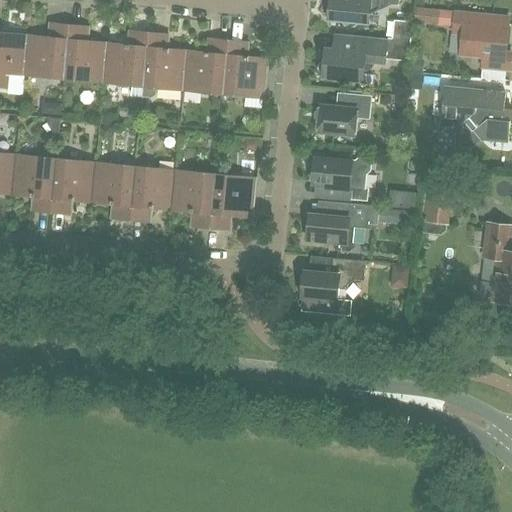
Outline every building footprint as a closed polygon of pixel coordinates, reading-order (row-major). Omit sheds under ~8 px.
[(329,19),(339,20),(344,27),(355,22),(369,23),(369,13),(379,9),(379,3),(399,5),(398,0),(326,0),(325,3),(330,9),(329,19)] [(438,12),(418,10),(416,21),(437,23),(438,12)] [(455,13),(453,33),(463,34),(461,54),(483,56),(482,67),(510,69),(511,54),(506,53),(509,19),(455,13)] [(64,79),(70,25),(56,24),(54,38),(27,35),(24,75),(64,79)] [(411,41),(413,25),(401,24),(399,40),(411,41)] [(104,82),(108,43),(82,40),(83,26),(70,25),(64,79),(104,82)] [(144,86),(149,33),(135,31),(134,45),(108,43),(104,82),(132,85),(131,96),(142,97),(143,86),(144,86)] [(24,75),(27,35),(0,32),(0,36),(0,86),(8,87),(10,73),(24,75)] [(184,90),(188,51),(162,48),(163,34),(149,33),(144,86),(143,86),(142,97),(151,98),(156,95),(156,88),(184,90)] [(409,61),(411,45),(335,37),(334,50),(326,49),(325,61),(322,62),(319,64),(318,69),(320,72),(322,73),(323,73),(323,77),(363,81),(364,71),(369,70),(372,68),(373,65),(375,62),(385,63),(385,58),(409,61)] [(223,94),(229,41),(215,39),(214,53),(188,51),(184,90),(223,94)] [(264,98),(268,58),(241,56),(243,42),(229,41),(223,94),(264,98)] [(421,73),(423,62),(410,61),(408,72),(421,73)] [(421,91),(423,75),(408,73),(406,89),(421,91)] [(504,109),(506,93),(445,87),(441,125),(458,127),(456,147),(469,148),(485,135),(489,140),(508,142),(510,121),(507,121),(508,109),(504,109)] [(369,119),(372,96),(338,93),(336,107),(320,105),(320,109),(318,111),(317,120),(319,122),(318,132),(355,135),(357,118),(369,119)] [(111,137),(112,132),(109,128),(104,127),(100,130),(99,135),(102,138),(107,139),(111,137)] [(258,153),(259,142),(246,141),(245,152),(258,153)] [(0,193),(13,194),(17,155),(0,152),(0,193)] [(51,212),(57,158),(17,155),(13,194),(39,197),(37,211),(51,212)] [(353,160),(352,162),(315,158),(315,161),(312,161),(309,164),(309,168),(311,171),(314,172),(313,184),(317,184),(315,196),(367,201),(368,188),(365,188),(366,175),(370,171),(371,164),(367,158),(359,157),(355,160),(353,160)] [(92,202),(96,162),(57,158),(51,212),(65,214),(66,200),(92,202)] [(131,220),(136,166),(96,162),(92,202),(118,205),(117,219),(131,220)] [(172,210),(176,170),(136,166),(131,220),(145,221),(146,207),(172,210)] [(211,228),(216,174),(176,170),(172,210),(198,212),(197,226),(211,228)] [(252,218),(256,178),(216,174),(211,228),(224,229),(226,215),(252,218)] [(427,186),(424,222),(449,224),(451,200),(446,200),(447,188),(427,186)] [(353,244),(354,227),(376,229),(378,210),(379,206),(335,202),(333,217),(310,214),(307,239),(335,242),(335,246),(338,250),(349,251),(355,246),(353,244)] [(395,225),(396,211),(378,210),(377,224),(395,225)] [(511,251),(509,251),(511,227),(511,226),(488,223),(484,258),(498,259),(495,281),(486,280),(483,282),(481,294),(483,296),(493,298),(492,301),(511,303),(511,251)] [(337,300),(339,288),(343,289),(354,280),(364,281),(366,261),(332,258),(330,274),(304,271),(302,297),(304,297),(303,306),(308,312),(350,316),(351,307),(345,306),(345,301),(337,300)] [(407,290),(409,269),(393,268),(392,283),(398,289),(407,290)]
